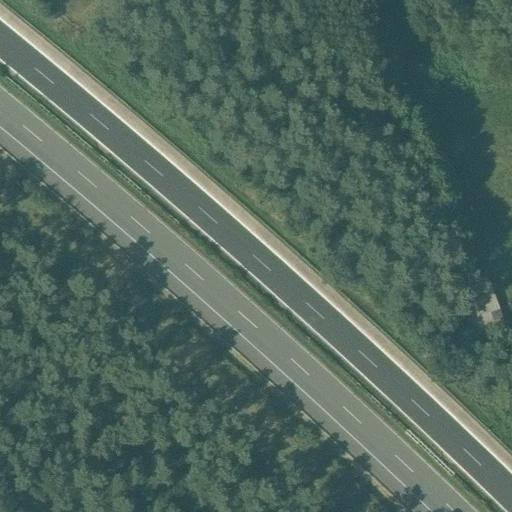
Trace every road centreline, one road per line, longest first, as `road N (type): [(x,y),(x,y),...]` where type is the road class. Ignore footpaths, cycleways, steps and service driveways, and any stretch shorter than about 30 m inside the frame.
road 1 (motorway): [(511,463),(0,9)]
road 2 (motorway): [(0,105),(459,511)]
